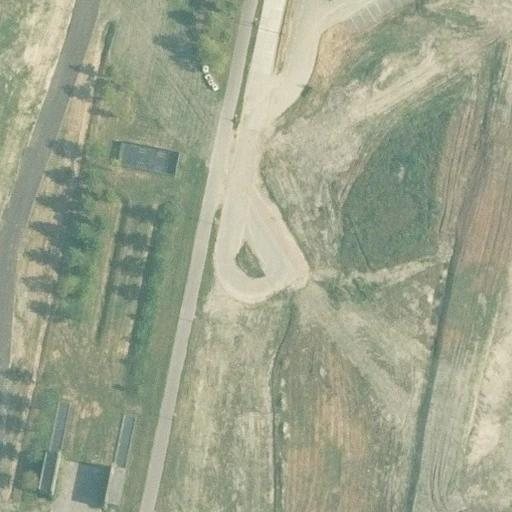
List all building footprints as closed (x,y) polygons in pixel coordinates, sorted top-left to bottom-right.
[(27,0),(9,0),(4,19),(42,32),(50,8),(27,0)] [(4,19),(0,29),(0,43),(34,56),(42,32),(4,19)] [(0,43),(0,70),(26,79),(34,56),(0,43)] [(0,70),(0,97),(18,103),(26,79),(0,70)] [(0,97),(0,123),(10,127),(18,103),(0,97)] [(0,123),(0,150),(2,151),(10,127),(0,123)] [(178,157),(121,145),(116,169),(173,180),(178,157)] [(52,500),(60,460),(57,460),(57,462),(53,461),(45,459),(38,495),(44,496),(50,497),(50,499),(52,500)] [(118,511),(125,476),(117,474),(113,473),(113,471),(111,471),(103,510),(106,510),(106,508),(111,509),(118,511)]
